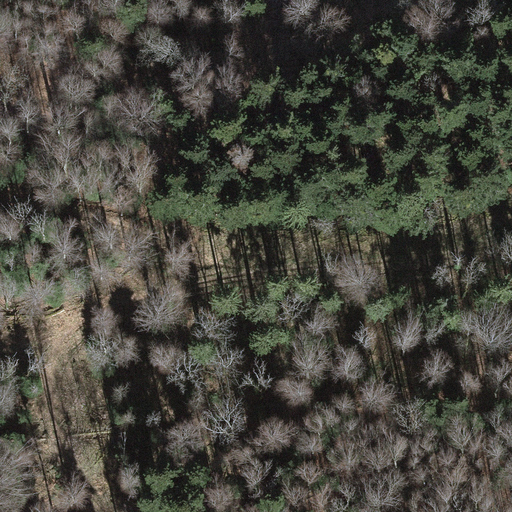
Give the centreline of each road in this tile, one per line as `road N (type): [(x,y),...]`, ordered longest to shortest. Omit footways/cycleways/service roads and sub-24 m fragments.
road 1 (track): [(52,349),(105,322),(182,299),(511,247)]
road 2 (track): [(311,278),(123,230),(0,212)]
road 3 (track): [(105,511),(66,460),(52,349)]
